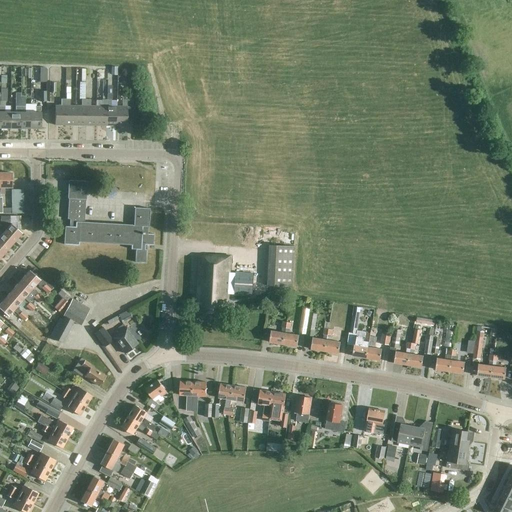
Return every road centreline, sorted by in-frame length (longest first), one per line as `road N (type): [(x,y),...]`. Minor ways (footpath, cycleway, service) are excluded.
road 1 (tertiary): [(499,411),(422,387),(280,363),(166,356)]
road 2 (residential): [(36,153),(179,153),(169,331)]
road 3 (tertiary): [(51,511),(115,396),(145,366)]
road 4 (residential): [(0,278),(37,227),(36,153)]
road 5 (residential): [(499,411),(487,484),(448,511)]
